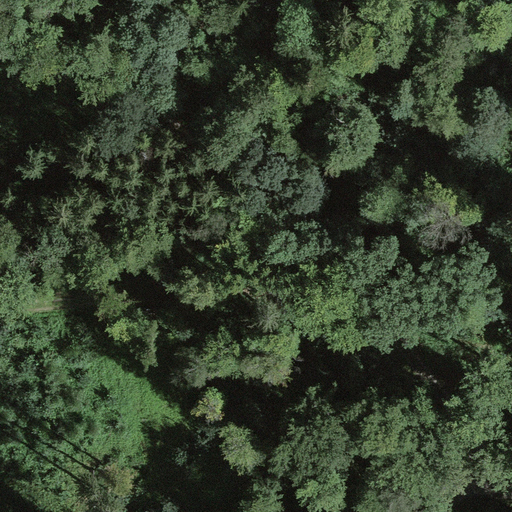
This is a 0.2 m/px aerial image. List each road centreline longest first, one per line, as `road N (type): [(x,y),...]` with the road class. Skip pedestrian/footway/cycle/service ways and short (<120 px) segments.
road 1 (track): [(286,220),(491,458),(434,511)]
road 2 (track): [(0,305),(282,293),(362,303)]
road 3 (track): [(286,220),(167,118),(0,47)]
